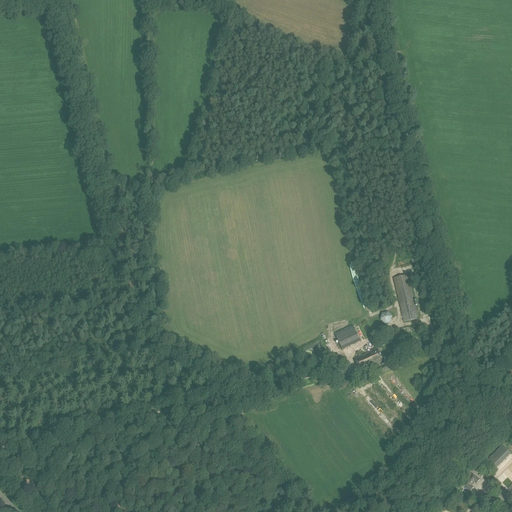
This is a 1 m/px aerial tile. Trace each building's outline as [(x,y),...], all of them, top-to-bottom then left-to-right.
[(409,274),(393,278),(404,322),(419,319),(409,274)] [(382,313),(380,319),(385,324),(391,323),(393,317),(389,312),(382,313)] [(360,339),(354,328),(353,325),(335,334),(336,336),(341,348),(360,339)] [(377,348),(354,359),(360,371),(383,361),(377,348)] [(382,372),(390,368),(388,364),(380,367),(382,372)] [(347,379),(339,382),(343,390),(350,386),(347,379)] [(473,474),(463,485),(470,491),(473,487),(471,486),(475,482),(477,484),(480,480),(473,474)]
